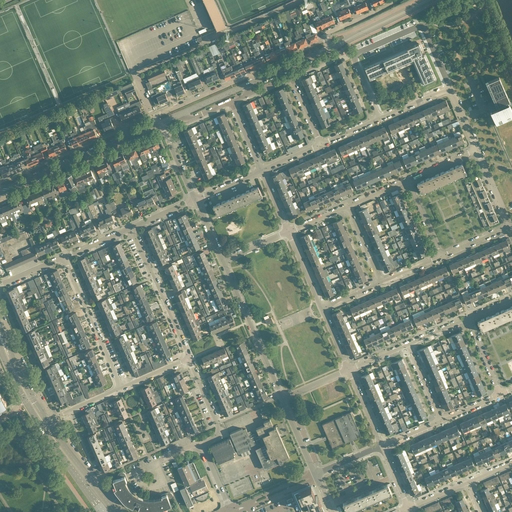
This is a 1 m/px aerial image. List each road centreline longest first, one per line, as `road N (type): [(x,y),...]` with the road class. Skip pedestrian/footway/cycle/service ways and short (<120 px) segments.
road 1 (secondary): [(113,511),(30,398),(0,326)]
road 2 (secondary): [(0,350),(39,426),(101,511)]
road 3 (unknown): [(300,0),(133,74)]
road 4 (tertiary): [(0,191),(161,122)]
road 5 (residential): [(282,398),(222,260)]
road 6 (residential): [(379,117),(350,52),(419,22)]
road 7 (residential): [(188,359),(130,227)]
road 8 (residential): [(118,388),(62,256)]
road 9 (residential): [(52,418),(0,308)]
road 10 (residential): [(261,78),(253,72),(152,117)]
